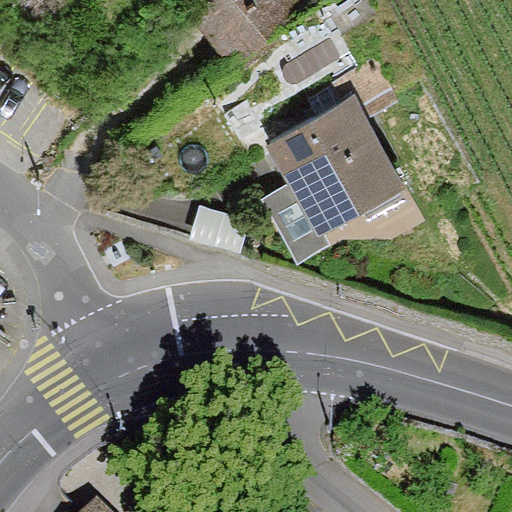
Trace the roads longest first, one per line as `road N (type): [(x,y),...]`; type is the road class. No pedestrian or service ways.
road 1 (residential): [(127,360),(44,234),(0,199)]
road 2 (secondary): [(511,409),(322,351)]
road 3 (secondary): [(322,351),(224,347),(127,360)]
road 4 (residential): [(355,511),(329,488),(306,431),(322,351)]
road 5 (secondary): [(127,360),(62,392),(0,461)]
